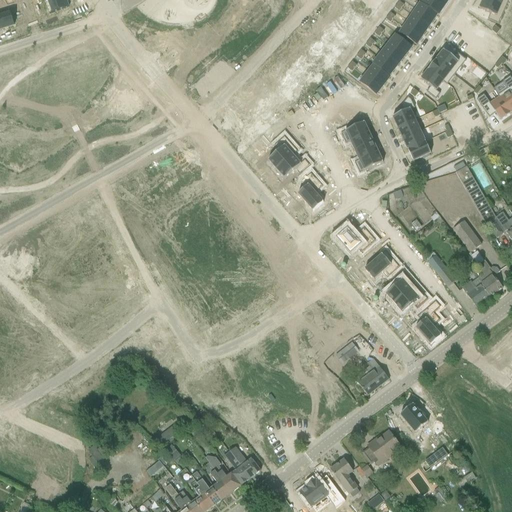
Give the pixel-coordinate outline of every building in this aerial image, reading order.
[(47,0),(48,0),(48,1),(47,2),(48,5),(49,5),(51,11),(52,13),(52,14),(69,7),(65,0),(47,0)] [(427,0),(424,0),(421,5),(437,15),(438,16),(442,10),(427,0)] [(440,0),(427,0),(442,10),(446,4),(440,0)] [(488,0),(482,0),(478,9),(490,14),(487,20),(498,25),(506,8),(488,0)] [(420,4),(416,10),(432,21),(437,15),(421,5),(420,4)] [(333,11),(329,15),(342,28),(352,19),(339,5),(338,6),(339,7),(334,12),(333,11)] [(416,10),(412,16),(428,27),(432,21),(416,10)] [(0,30),(2,29),(2,30),(8,28),(12,26),(12,27),(14,26),(12,22),(11,18),(10,14),(4,16),(0,17),(0,30)] [(323,20),(319,24),(332,38),(342,28),(329,15),(328,15),(329,16),(324,21),(323,20)] [(412,16),(408,22),(424,33),(428,27),(412,16)] [(408,22),(404,28),(420,39),(424,33),(408,22)] [(313,29),(310,32),(323,46),(332,38),(319,24),(319,25),(314,30),(313,29)] [(495,27),(491,32),(496,35),(500,30),(495,27)] [(404,28),(400,35),(416,46),(420,39),(404,28)] [(304,38),(300,42),(313,55),(323,46),(310,32),(309,33),(310,34),(305,38),(304,38)] [(396,36),(391,42),(406,54),(411,48),(396,36)] [(391,42),(386,48),(402,60),(406,54),(391,42)] [(386,48),(382,54),(397,66),(402,60),(386,48)] [(443,51),(435,61),(454,76),(466,61),(457,54),(453,58),(443,51)] [(282,63),(281,64),(296,76),(305,65),(290,53),(286,58),(287,58),(283,64),(282,63)] [(382,54),(378,59),(393,71),(397,66),(382,54)] [(502,57),(498,62),(501,65),(503,66),(506,61),(502,57)] [(378,59),(373,65),(374,66),(388,77),(393,71),(378,59)] [(435,61),(428,70),(443,82),(443,83),(447,86),(454,76),(435,61)] [(273,74),(288,86),(296,76),(281,64),(278,68),(279,69),(274,74),(273,74)] [(374,66),(369,72),(384,84),(389,78),(388,77),(374,66)] [(428,70),(420,80),(430,88),(426,93),(435,100),(440,94),(436,91),(443,83),(443,82),(428,70)] [(369,72),(365,78),(380,90),(384,84),(369,72)] [(265,84),(264,85),(279,97),(288,86),(273,74),(270,78),(270,79),(266,85),(265,84)] [(503,83),(494,89),(498,95),(497,96),(499,98),(510,114),(511,112),(511,80),(510,77),(502,82),(503,83)] [(365,78),(360,84),(375,96),(380,90),(365,78)] [(317,86),(313,89),(318,94),(322,91),(317,86)] [(478,87),(473,93),(476,95),(481,89),(478,87)] [(248,99),(247,99),(259,114),(270,105),(258,90),(253,94),(254,95),(249,99),(248,99)] [(413,90),(410,94),(414,98),(418,93),(413,90)] [(484,95),(476,100),(489,118),(495,114),(500,121),(510,114),(499,98),(490,104),(485,97),(484,95)] [(403,113),(392,118),(397,129),(415,121),(410,110),(414,108),(411,100),(408,98),(401,107),(403,113)] [(238,107),(237,108),(250,122),(259,114),(247,99),(243,103),(244,103),(239,108),(238,107)] [(228,116),(227,117),(233,123),(228,127),(235,135),(250,122),(237,108),(233,111),(234,112),(229,117),(228,116)] [(437,111),(432,113),(434,119),(440,116),(437,111)] [(289,115),(286,118),(290,123),(294,120),(289,115)] [(415,121),(397,129),(402,140),(420,132),(415,121)] [(345,132),(341,134),(342,136),(345,143),(346,145),(350,143),(350,142),(369,133),(368,132),(367,130),(366,128),(364,125),(365,125),(364,123),(345,132)] [(446,133),(444,134),(447,139),(452,137),(450,131),(446,133)] [(420,132),(402,140),(407,151),(425,143),(420,132)] [(369,133),(350,142),(350,143),(350,144),(351,144),(354,150),(353,150),(354,152),(373,143),(373,142),(372,142),(371,139),(370,137),(369,135),(369,133)] [(270,135),(266,139),(272,145),(276,141),(270,135)] [(270,159),(267,161),(269,162),(271,165),(273,167),(275,169),(276,170),(292,156),(293,156),(297,152),(296,151),(290,145),(290,144),(289,143),(288,142),(287,140),(284,137),(274,146),(278,151),(277,152),(277,153),(275,154),(271,157),(272,158),(270,159)] [(266,139),(256,147),(262,153),(272,145),(266,139)] [(373,143),(354,152),(355,154),(358,160),(359,161),(359,162),(378,153),(377,151),(377,152),(376,150),(375,147),(373,145),(374,144),(373,143)] [(425,143),(407,151),(413,162),(422,158),(423,160),(430,157),(429,155),(430,154),(425,143)] [(359,161),(354,163),(355,165),(358,172),(359,174),(364,172),(383,163),(382,161),(381,162),(380,159),(379,156),(378,155),(378,153),(359,162),(359,161)] [(170,173),(164,178),(174,189),(180,184),(184,189),(193,182),(184,171),(190,166),(180,155),(165,168),(170,173)] [(292,156),(276,170),(277,171),(279,173),(279,174),(280,176),(281,175),(283,178),(284,180),(286,178),(288,176),(292,173),(291,173),(293,171),(294,171),(295,170),(295,171),(295,170),(298,174),(299,175),(310,166),(307,163),(305,162),(304,160),(300,164),(299,163),(293,157),(293,156),(292,156)] [(496,218),(467,167),(456,174),(485,225),(486,224),(496,239),(504,234),(502,231),(505,229),(508,233),(508,234),(511,239),(511,218),(508,221),(503,213),(496,218)] [(303,190),(297,195),(299,197),(301,199),(303,202),(304,201),(305,204),(309,208),(311,210),(313,212),(314,210),(316,209),(323,203),(321,201),(318,198),(317,196),(315,194),(314,193),(316,192),(319,189),(322,187),(320,185),(317,181),(315,179),(314,179),(313,177),(311,174),(300,183),(305,188),(304,189),(303,190)] [(141,176),(128,184),(131,189),(140,204),(152,197),(155,202),(161,198),(155,186),(149,190),(141,176)] [(196,183),(186,192),(191,198),(194,195),(203,204),(220,189),(211,179),(200,188),(196,183)] [(131,189),(118,196),(125,207),(119,210),(125,221),(132,217),(130,215),(143,208),(140,204),(131,189)] [(217,206),(206,216),(211,221),(216,217),(224,226),(240,212),(232,202),(221,212),(217,206)] [(82,218),(69,225),(75,236),(81,232),(85,239),(98,231),(94,225),(100,221),(91,205),(78,212),(82,218)] [(240,212),(224,226),(231,235),(227,239),(232,245),(242,235),(238,230),(248,221),(240,212)] [(150,232),(138,239),(143,250),(163,240),(158,229),(163,226),(159,220),(147,226),(150,232)] [(455,221),(450,225),(453,230),(459,226),(455,221)] [(453,230),(470,254),(481,246),(464,222),(459,226),(453,230)] [(347,228),(335,238),(341,245),(342,245),(344,248),(350,255),(357,248),(362,253),(375,242),(372,239),(371,237),(368,234),(366,231),(364,229),(359,233),(356,236),(355,237),(353,234),(353,235),(348,230),(349,230),(347,228)] [(48,229),(31,238),(38,251),(45,248),(48,254),(71,241),(65,231),(59,234),(57,232),(51,235),(48,229)] [(247,241),(236,250),(241,255),(245,252),(253,262),(271,246),(262,236),(251,246),(247,241)] [(163,240),(143,250),(149,261),(161,254),(165,260),(177,254),(173,247),(168,250),(163,240)] [(111,244),(93,258),(102,269),(120,254),(111,244)] [(12,249),(0,256),(0,257),(9,273),(15,270),(18,276),(31,269),(30,266),(35,262),(30,252),(24,255),(22,252),(16,255),(12,249)] [(370,266),(364,271),(366,272),(367,274),(370,277),(372,279),(373,281),(375,279),(377,277),(377,278),(381,274),(383,272),(383,273),(384,272),(388,277),(399,268),(396,265),(394,263),(395,263),(394,263),(393,261),(392,261),(391,259),(389,257),(387,254),(385,252),(382,255),(379,257),(379,258),(377,259),(373,263),(370,266)] [(428,262),(428,263),(429,264),(437,275),(447,288),(455,282),(445,268),(436,257),(428,262)] [(173,273),(162,281),(169,292),(187,279),(180,269),(185,266),(181,260),(169,268),(173,273)] [(271,261),(261,270),(272,283),(279,277),(288,286),(298,277),(283,260),(275,266),(271,261)] [(484,261),(478,267),(483,274),(478,278),(479,278),(479,279),(483,284),(480,286),(489,299),(502,289),(496,281),(493,275),(498,272),(495,268),(492,268),(490,269),(484,261)] [(120,267),(109,273),(112,279),(123,273),(120,267)] [(387,293),(385,295),(387,296),(389,299),(390,301),(391,301),(393,303),(393,304),(410,290),(414,286),(414,284),(413,285),(408,278),(407,277),(406,276),(404,274),(402,271),(392,280),(396,285),(395,286),(393,288),(389,291),(387,293)] [(112,279),(115,284),(126,279),(123,273),(112,279)] [(187,279),(169,292),(176,302),(188,294),(192,299),(203,291),(198,285),(194,288),(187,279)] [(471,283),(462,290),(467,296),(470,301),(476,309),(489,299),(480,286),(483,284),(479,279),(471,284),(471,283)] [(54,296),(44,306),(54,316),(70,299),(61,290),(64,287),(59,282),(49,291),(54,296)] [(251,294),(241,301),(253,319),(264,312),(256,301),(261,296),(254,285),(247,289),(251,294)] [(410,290),(393,304),(394,305),(397,307),(396,308),(398,309),(400,312),(402,314),(404,312),(404,311),(405,310),(406,310),(409,307),(411,305),(413,304),(416,308),(417,309),(427,300),(425,297),(424,297),(423,296),(422,294),(421,293),(415,287),(416,287),(414,286),(410,290)] [(133,289),(111,308),(120,318),(142,299),(133,289)] [(241,301),(230,308),(243,326),(253,319),(241,301)] [(421,323),(415,329),(417,331),(419,333),(421,336),(421,335),(423,337),(423,338),(426,342),(427,342),(428,344),(430,346),(432,344),(434,343),(441,337),(439,335),(436,332),(434,330),(433,328),(432,327),(434,326),(434,325),(437,323),(439,321),(437,318),(437,319),(435,315),(433,314),(436,312),(435,312),(438,309),(439,309),(440,308),(435,302),(428,308),(418,317),(422,322),(422,323),(421,324),(421,323)] [(323,306),(306,322),(314,331),(311,334),(316,340),(326,331),(322,326),(332,317),(323,306)] [(87,326),(77,334),(85,345),(104,331),(98,323),(103,319),(95,308),(82,319),(87,326)] [(200,311),(189,319),(202,338),(213,330),(200,311)] [(229,312),(223,315),(227,326),(233,324),(229,312)] [(223,315),(217,317),(221,328),(227,326),(223,315)] [(1,317),(0,317),(0,334),(3,340),(23,328),(17,316),(4,323),(1,317)] [(41,337),(31,347),(53,367),(62,358),(41,337)] [(285,340),(272,344),(280,366),(292,362),(294,366),(301,364),(296,351),(290,353),(285,340)] [(351,344),(336,356),(342,364),(357,352),(351,344)] [(262,353),(250,358),(257,377),(269,373),(262,353)] [(250,358),(243,360),(250,380),(257,377),(250,358)] [(367,397),(389,380),(373,359),(367,364),(369,366),(353,378),(367,397)] [(29,360),(23,363),(30,373),(35,370),(29,360)] [(243,360),(236,363),(243,383),(250,380),(243,360)] [(23,363),(18,366),(24,377),(30,373),(23,363)] [(236,363),(228,366),(235,385),(243,383),(236,363)] [(228,366),(216,370),(223,390),(235,385),(228,366)] [(15,373),(0,381),(0,397),(22,384),(15,373)] [(330,385),(319,394),(336,417),(347,409),(330,385)] [(313,392),(308,396),(316,406),(321,402),(313,392)] [(308,396),(303,400),(311,410),(316,406),(308,396)] [(406,410),(400,415),(415,433),(427,423),(412,405),(411,406),(410,404),(405,408),(406,410)] [(307,410),(296,418),(310,437),(321,429),(307,410)] [(189,416),(185,419),(189,424),(193,421),(189,416)] [(175,426),(157,439),(162,445),(180,432),(175,426)] [(3,433),(0,440),(0,455),(5,458),(2,463),(9,466),(15,454),(9,451),(15,438),(3,433)] [(374,462),(378,466),(394,455),(396,459),(399,458),(405,453),(405,451),(402,446),(399,446),(395,441),(389,433),(377,442),(376,441),(368,447),(369,449),(362,454),(371,465),(373,463),(373,462),(374,462)] [(31,445),(22,464),(34,469),(42,450),(31,445)] [(172,447),(165,452),(174,462),(180,457),(172,447)] [(246,463),(235,449),(229,453),(250,479),(254,476),(254,477),(260,472),(251,460),(246,463)] [(442,449),(425,462),(430,469),(447,456),(442,449)] [(42,450),(34,469),(41,473),(50,454),(42,450)] [(186,453),(175,463),(177,466),(187,458),(190,457),(186,453)] [(247,482),(250,479),(229,453),(224,457),(236,471),(231,475),(240,488),(247,482)] [(50,454),(41,473),(48,476),(57,457),(50,454)] [(168,462),(163,456),(158,460),(163,466),(168,462)] [(57,457),(48,476),(55,479),(64,460),(57,457)] [(93,457),(89,460),(95,470),(100,466),(93,457)] [(231,494),(240,488),(231,475),(230,476),(229,476),(226,478),(219,468),(220,467),(221,466),(216,459),(207,458),(205,460),(209,464),(231,494)] [(64,460),(55,479),(67,484),(75,465),(64,460)] [(343,460),(330,470),(336,478),(348,495),(349,495),(352,499),(359,493),(356,489),(357,489),(347,476),(353,472),(349,468),(343,460)] [(222,501),(231,494),(209,464),(204,468),(217,485),(213,488),(222,501)] [(366,476),(371,472),(367,467),(362,470),(366,476)] [(155,474),(151,468),(146,472),(150,478),(155,474)] [(468,485),(475,479),(471,473),(464,478),(468,485)] [(192,480),(193,479),(214,507),(222,501),(213,488),(209,491),(196,474),(191,478),(192,480)] [(203,511),(207,511),(214,507),(193,479),(192,480),(188,483),(199,498),(195,501),(203,511)] [(308,488),(300,493),(310,507),(312,506),(326,496),(330,502),(335,509),(345,502),(328,480),(320,486),(318,483),(317,481),(315,482),(314,481),(307,487),(308,488)] [(189,511),(178,496),(170,486),(165,490),(181,511),(180,511),(189,511)] [(385,492),(382,495),(386,501),(390,498),(385,492)] [(183,493),(178,496),(189,511),(203,511),(195,501),(191,504),(183,493)]
